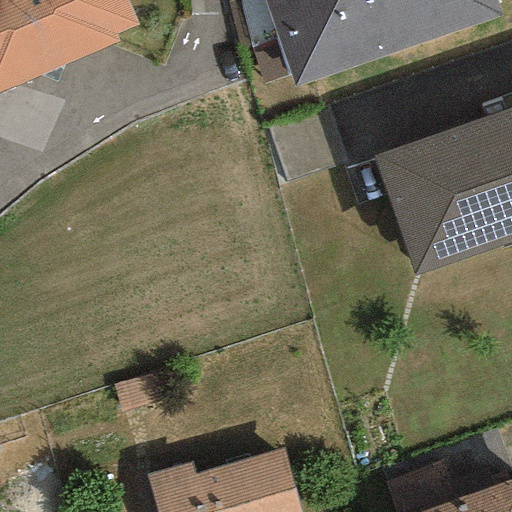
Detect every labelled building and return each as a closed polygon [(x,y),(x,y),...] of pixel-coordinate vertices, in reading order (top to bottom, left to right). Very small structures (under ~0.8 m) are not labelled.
[(124,0),(0,0),(0,91),(117,42),(114,35),(136,26),(124,0)] [(495,0),(263,0),(294,86),(500,15),(495,0)] [(269,122),(285,173),(346,154),(330,102),(269,122)] [(511,106),(371,156),(413,275),(511,240),(511,106)] [(300,511),(283,449),(193,475),(190,462),(146,475),(156,511),(300,511)] [(447,453),(385,470),(393,498),(454,480),(447,453)] [(511,511),(511,478),(422,511),(511,511)]
